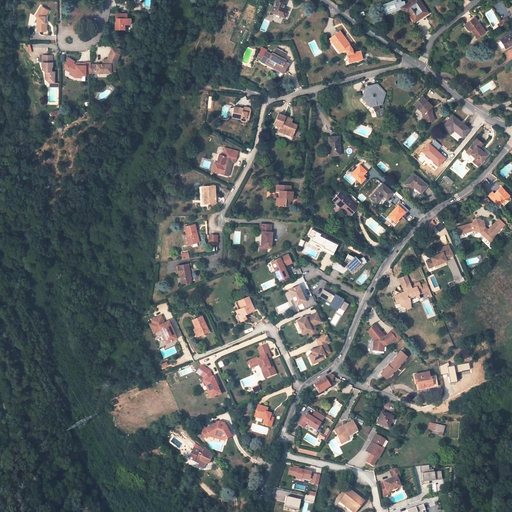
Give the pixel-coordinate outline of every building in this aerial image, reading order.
[(275,0),(271,11),(284,17),(287,9),(283,7),(286,0),(285,0),(275,0)] [(427,12),(419,0),(411,0),(405,5),(403,1),(398,3),(397,0),(391,0),(382,3),(386,13),(396,9),(400,6),(400,7),(406,15),(408,13),(414,21),(421,17),(427,12)] [(37,17),(37,23),(34,23),(34,31),(46,31),(46,23),(44,23),(44,17),(48,11),(41,6),(35,16),(37,17)] [(127,13),(115,13),(115,18),(116,18),(116,20),(117,20),(115,21),(115,29),(120,29),(120,26),(123,26),(125,24),(129,24),(129,18),(126,18),(127,13)] [(487,29),(476,15),(467,21),(472,28),(473,28),(478,35),(487,29)] [(349,45),(339,31),(329,38),(334,44),(335,43),(342,51),(344,50),(347,54),(349,62),(362,59),(360,51),(352,53),(352,50),(349,46),(349,45)] [(511,43),(511,31),(495,42),(500,51),(511,43)] [(334,44),(333,45),(340,53),(342,51),(335,43),(334,44)] [(511,46),(511,43),(500,51),(501,53),(511,46)] [(110,50),(119,54),(121,49),(112,46),(110,50)] [(265,52),(260,61),(273,68),(274,65),(284,71),(288,64),(284,62),(285,60),(282,59),(285,54),(276,49),(273,54),(272,53),(271,55),(265,52)] [(105,60),(105,64),(102,64),(97,64),(97,72),(110,73),(110,71),(114,71),(114,65),(119,54),(110,50),(106,60),(105,60)] [(41,54),(41,67),(43,67),(43,70),(45,72),(44,78),(48,82),(54,82),(54,71),(53,71),(53,67),(54,67),(54,54),(41,54)] [(362,62),(362,59),(349,62),(347,54),(343,56),(346,66),(362,62)] [(70,70),(74,75),(80,75),(80,72),(84,72),(90,72),(90,64),(90,62),(85,62),(85,63),(85,65),(76,65),(74,62),(76,60),(71,56),(65,61),(67,63),(65,65),(70,70)] [(379,103),(381,103),(384,94),(388,89),(382,82),(377,86),(366,88),(363,98),(371,105),(373,104),(376,116),(381,115),(381,111),(384,111),(383,108),(380,108),(379,103)] [(431,106),(422,97),(414,105),(422,112),(424,114),(425,115),(427,121),(433,120),(430,107),(431,106)] [(249,115),(250,111),(248,108),(244,108),(241,109),(233,108),(233,109),(231,109),(229,118),(239,120),(240,123),(245,124),(248,122),(248,118),(249,115)] [(292,134),(297,125),(291,123),(288,121),(290,118),(278,113),(274,123),(280,126),(279,129),(292,134)] [(469,129),(452,115),(443,127),(451,133),(453,130),(462,137),(469,129)] [(340,155),(339,137),(329,137),(330,155),(340,155)] [(483,144),(476,139),(466,152),(469,155),(470,154),(475,159),(472,162),(478,166),(487,156),(479,149),(483,144)] [(236,152),(222,148),(221,156),(218,156),(216,164),(218,165),(215,174),(228,177),(231,163),(234,163),(236,152)] [(427,185),(413,174),(404,184),(411,190),(413,187),(421,193),(427,185)] [(453,182),(446,175),(443,179),(450,185),(453,182)] [(392,193),(382,183),(369,197),(376,203),(383,196),(387,199),(392,193)] [(291,199),(292,192),(290,192),(290,186),(276,185),(276,191),(280,191),(279,198),(278,205),(289,206),(289,200),(289,199),(291,199)] [(502,185),(493,192),(492,191),(488,194),(497,206),(510,195),(502,185)] [(215,203),(214,186),(204,186),(204,198),(202,198),(203,204),(215,203)] [(357,207),(340,191),(333,200),(338,205),(340,203),(351,214),(357,207)] [(349,215),(351,214),(340,203),(338,205),(349,215)] [(471,225),(458,229),(460,236),(473,232),(480,233),(485,239),(487,237),(489,239),(492,235),(488,231),(485,228),(483,221),(476,220),(471,225)] [(505,225),(499,220),(493,226),(499,231),(505,225)] [(271,248),(272,232),(270,232),(271,224),(259,223),(259,232),(261,232),(260,247),(259,247),(259,252),(264,253),(265,247),(271,248)] [(199,242),(195,225),(184,227),(186,235),(188,235),(190,244),(199,242)] [(494,237),(499,231),(493,226),(488,231),(492,235),(494,237)] [(311,229),(308,235),(312,237),(309,243),(332,255),(337,244),(325,238),(326,236),(311,229)] [(218,242),(218,234),(208,234),(208,242),(218,242)] [(490,244),(496,238),(494,237),(492,235),(489,239),(487,237),(485,239),(490,244)] [(452,256),(448,245),(439,249),(440,253),(431,257),(432,259),(426,261),(429,268),(445,261),(445,259),(452,256)] [(288,254),(271,262),(279,280),(288,276),(283,266),(291,262),(288,254)] [(344,266),(335,261),(331,268),(342,274),(347,269),(349,271),(355,265),(356,266),(360,262),(362,264),(366,262),(363,256),(358,259),(355,256),(354,257),(347,254),(344,261),(346,264),(344,266)] [(454,258),(447,261),(454,280),(462,277),(454,258)] [(190,282),(187,264),(177,266),(178,275),(179,275),(181,275),(182,283),(190,282)] [(401,284),(408,282),(406,276),(399,279),(401,284)] [(407,309),(411,307),(409,298),(409,296),(418,293),(419,294),(427,291),(424,283),(420,285),(418,282),(414,284),(415,287),(411,289),(408,282),(401,284),(404,292),(400,293),(398,291),(397,294),(394,296),(395,299),(399,297),(401,302),(404,303),(407,309)] [(298,285),(289,290),(293,299),(290,300),(293,306),(301,302),(304,308),(315,303),(312,296),(304,299),(298,285)] [(334,296),(322,289),(318,296),(330,303),(330,304),(326,302),(325,304),(336,310),(337,307),(344,310),(348,303),(342,300),(342,298),(335,294),(334,296)] [(235,302),(238,309),(236,310),(235,310),(238,317),(239,318),(241,317),(243,320),(246,319),(244,315),(254,310),(248,297),(238,301),(235,302)] [(313,325),(320,322),(316,313),(306,318),(305,316),(296,320),(302,333),(308,331),(311,329),(310,326),(313,325)] [(161,314),(151,318),(152,321),(149,322),(153,331),(160,328),(166,341),(176,337),(168,319),(164,321),(161,314)] [(208,331),(201,316),(192,320),(196,328),(197,327),(198,329),(194,330),(197,336),(208,331)] [(382,334),(374,324),(366,331),(374,340),(373,344),(372,344),(372,350),(380,350),(380,346),(383,346),(383,344),(385,344),(394,337),(389,331),(383,337),(381,335),(382,334)] [(330,352),(326,343),(329,342),(326,335),(316,339),(319,346),(311,350),(312,353),(310,354),(313,360),(316,358),(317,361),(323,359),(322,356),(330,352)] [(271,358),(266,346),(258,349),(262,359),(257,361),(257,360),(248,363),(251,370),(259,366),(262,372),(266,370),(270,378),(276,375),(271,363),(269,364),(267,360),(271,358)] [(313,360),(310,354),(308,355),(312,363),(317,361),(316,358),(313,360)] [(201,365),(195,372),(202,377),(203,381),(202,381),(209,398),(219,394),(212,377),(211,377),(209,372),(201,365)] [(428,372),(414,374),(416,382),(418,382),(418,387),(424,386),(423,386),(432,384),(433,384),(437,383),(435,375),(429,376),(428,372)] [(330,374),(324,378),(329,384),(332,376),(333,376),(330,374)] [(313,385),(319,393),(330,386),(329,384),(324,378),(313,385)] [(263,425),(271,428),(274,419),(270,418),(271,415),(266,413),(268,409),(258,406),(255,415),(263,418),(262,420),(264,421),(263,425)] [(316,431),(325,417),(315,410),(311,416),(307,414),(302,421),(300,420),(297,424),(303,429),(306,425),(316,431)] [(388,427),(393,417),(382,412),(377,423),(388,427)] [(209,436),(223,440),(226,439),(226,438),(227,438),(231,436),(224,423),(219,422),(215,424),(213,421),(209,423),(210,426),(202,430),(202,432),(205,438),(209,436)] [(341,441),(348,438),(347,436),(350,435),(351,435),(350,434),(353,432),(354,434),(359,431),(354,421),(346,425),(347,427),(344,428),(343,426),(335,430),(341,441)] [(435,430),(443,432),(444,426),(437,424),(430,422),(428,428),(435,430)] [(324,434),(320,432),(318,437),(326,441),(331,430),(327,428),(324,434)] [(375,434),(370,441),(370,442),(372,443),(370,444),(370,445),(368,444),(364,450),(369,453),(364,461),(371,464),(371,465),(376,457),(377,457),(382,448),(380,447),(384,439),(375,434)] [(196,444),(190,458),(201,463),(206,466),(211,454),(206,449),(204,450),(201,446),(201,447),(196,444)] [(429,465),(421,466),(423,485),(429,484),(428,481),(442,479),(441,472),(434,472),(434,470),(432,470),(432,468),(429,468),(429,465)] [(311,472),(290,467),(288,474),(296,476),(296,478),(301,479),(301,478),(305,478),(304,480),(311,481),(311,483),(318,485),(320,476),(311,474),(311,472)] [(380,497),(385,495),(384,492),(397,487),(394,478),(397,476),(394,468),(386,469),(389,479),(380,482),(380,483),(378,484),(380,497)] [(356,511),(363,502),(349,490),(340,501),(346,506),(347,504),(356,511)] [(300,499),(286,496),(284,506),(298,509),(300,499)]
